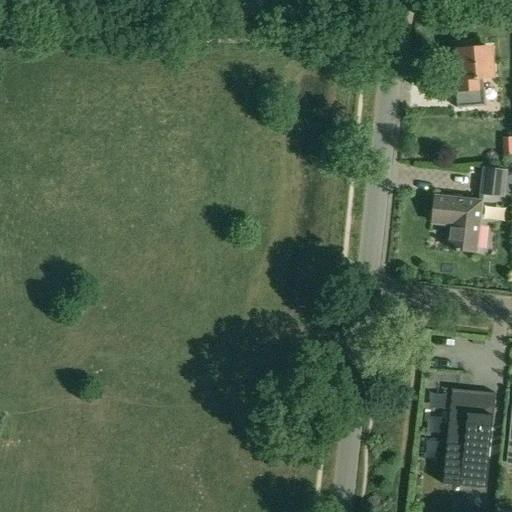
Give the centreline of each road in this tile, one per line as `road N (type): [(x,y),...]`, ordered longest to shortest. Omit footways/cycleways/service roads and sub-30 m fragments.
road 1 (residential): [(366,291),(399,0)]
road 2 (residential): [(341,511),(366,291)]
road 3 (residential): [(511,308),(366,291)]
